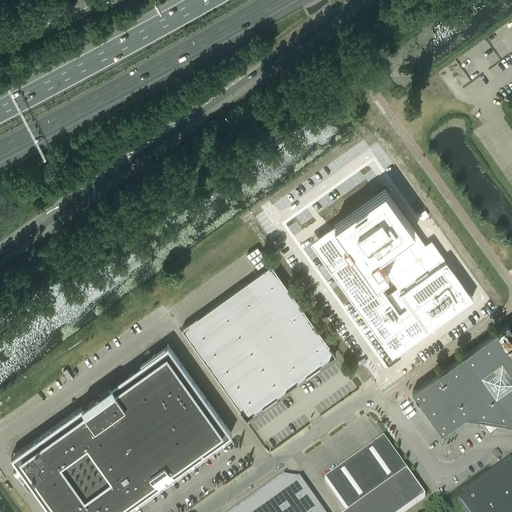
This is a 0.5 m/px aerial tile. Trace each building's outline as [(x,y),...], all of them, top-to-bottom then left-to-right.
[(384,189),(335,224),(354,250),(330,267),(381,340),(398,328),(399,330),(400,331),(401,331),(402,331),(403,331),(403,330),(404,330),(404,329),(404,328),(404,327),(402,325),(407,322),(399,311),(465,264),(430,216),(412,229),(384,189)] [(425,209),(418,214),(422,219),(428,214),(425,209)] [(240,409),(246,417),(253,412),(252,412),(285,389),(286,389),(288,387),(293,383),(296,381),(329,358),(335,354),(336,353),(330,345),(271,264),(255,275),(246,281),(207,309),(198,316),(182,327),(217,377),(219,380),(240,409)] [(503,422),(511,423),(511,329),(507,323),(412,391),(441,432),(465,415),(479,418),(489,431),(503,422)] [(11,455),(51,511),(118,511),(231,432),(168,343),(11,455)] [(348,366),(343,369),(350,378),(354,375),(348,366)] [(342,469),(324,482),(345,511),(405,511),(424,499),(406,473),(383,440),(375,446),(373,447),(367,452),(366,452),(350,464),(348,465),(342,469)] [(466,499),(457,505),(462,511),(511,511),(511,477),(511,476),(503,475),(467,501),(466,499)] [(321,511),(300,483),(297,485),(282,482),(280,480),(267,488),(270,491),(240,511),(321,511)]
